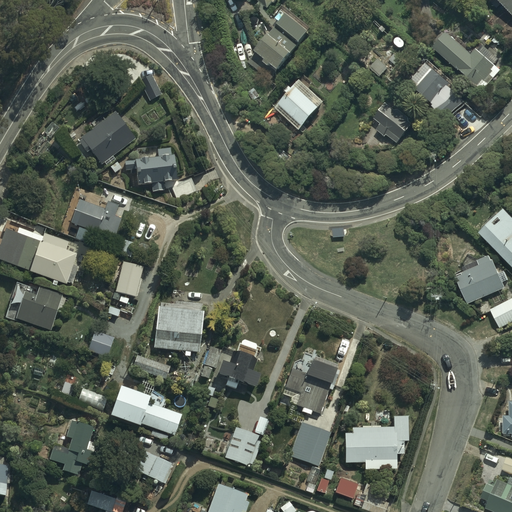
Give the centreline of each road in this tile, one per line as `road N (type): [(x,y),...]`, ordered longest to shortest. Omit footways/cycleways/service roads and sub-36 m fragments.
road 1 (residential): [(282,203),(273,245),(295,274),(428,333),(454,359),(457,407),(426,511)]
road 2 (tertiary): [(282,203),(321,213),(396,198),(460,161),(511,110)]
road 3 (tertiary): [(192,86),(241,173),(282,203)]
road 4 (tertiary): [(74,42),(103,30),(136,31),(161,47),(192,86)]
road 5 (tertiary): [(0,142),(74,42)]
